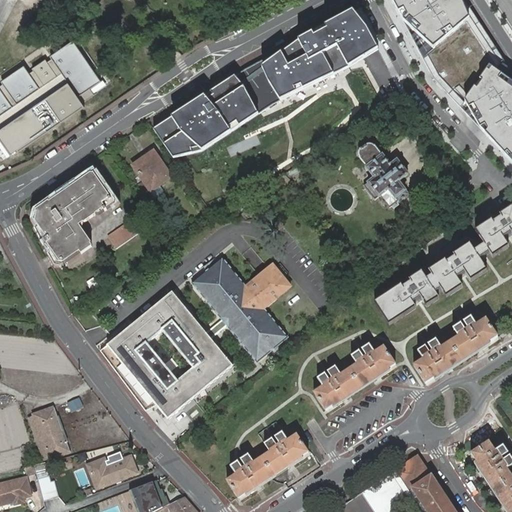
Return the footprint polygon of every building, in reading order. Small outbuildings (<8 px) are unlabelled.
[(391,0),(434,80),(511,163),(511,73),(464,0),(391,0)] [(247,68),(153,129),(174,159),(201,155),(276,104),(338,73),(379,52),(366,28),(353,12),(247,68)] [(0,134),(13,153),(85,104),(79,96),(102,81),(73,39),(50,55),(52,59),(48,62),(46,59),(32,68),(34,71),(30,74),(24,65),(1,81),(4,85),(0,87),(0,134)] [(298,161),(343,133),(370,116),(361,101),(289,145),(298,161)] [(381,154),(380,155),(372,144),(370,143),(369,142),(367,143),(365,144),(357,150),(357,153),(358,156),(358,157),(365,166),(364,167),(373,178),(363,185),(374,200),(380,196),(390,210),(392,208),(393,210),(398,206),(397,204),(408,196),(397,182),(408,174),(397,159),(389,165),(381,154)] [(155,151),(142,160),(143,161),(133,168),(151,192),(173,177),(155,151)] [(40,221),(35,223),(58,264),(79,251),(81,254),(91,247),(80,231),(81,221),(113,200),(96,173),(82,182),(80,180),(56,195),(58,198),(55,201),(53,197),(37,208),(41,215),(40,221)] [(491,226),(475,236),(491,258),(507,248),(504,243),(511,237),(511,212),(500,220),(501,222),(492,228),(491,226)] [(131,220),(107,236),(115,249),(140,232),(131,220)] [(445,261),(429,272),(445,294),(461,283),(458,279),(466,273),(469,278),(486,267),(470,245),(454,256),(455,258),(447,263),(445,261)] [(224,258),(193,283),(222,319),(230,328),(259,363),(290,338),(267,310),(271,307),(278,301),(293,288),(275,266),(249,287),(224,258)] [(486,267),(469,278),(472,282),(488,271),(486,267)] [(401,286),(374,304),(388,322),(414,305),(414,304),(422,298),(425,303),(438,295),(422,273),(409,281),(411,283),(402,288),(401,286)] [(461,283),(445,294),(447,298),(464,287),(461,283)] [(173,293),(102,351),(147,411),(157,406),(165,415),(228,364),(218,351),(220,350),(173,293)] [(438,295),(425,303),(428,307),(440,299),(438,295)] [(278,301),(271,307),(274,311),(281,305),(278,301)] [(414,305),(388,322),(390,326),(417,308),(414,305)] [(464,321),(469,329),(477,324),(472,316),(464,321)] [(423,359),(414,365),(426,383),(498,336),(486,318),(477,324),(469,329),(466,331),(458,336),(441,347),(433,352),(431,354),(423,359)] [(230,328),(222,319),(219,321),(227,330),(230,328)] [(453,328),(458,336),(466,331),(461,323),(453,328)] [(428,344),(433,352),(441,347),(436,339),(428,344)] [(364,351),(369,359),(376,353),(371,346),(364,351)] [(418,351),(423,359),(431,354),(426,346),(418,351)] [(323,389),(315,393),(326,411),(397,365),(386,347),(376,353),(369,359),(366,360),(358,365),(341,377),(333,382),(331,383),(323,389)] [(220,350),(218,351),(228,364),(230,362),(220,350)] [(353,358),(358,365),(366,360),(361,352),(353,358)] [(328,374),(333,382),(341,377),(336,369),(328,374)] [(318,381),(323,389),(331,383),(326,376),(318,381)] [(68,403),(72,412),(84,406),(79,397),(68,403)] [(47,449),(50,457),(70,450),(67,442),(68,441),(59,416),(58,417),(54,408),(35,415),(36,418),(30,420),(41,452),(47,449)] [(275,439),(280,446),(288,441),(283,434),(275,439)] [(470,438),(477,447),(482,443),(474,434),(470,438)] [(234,477),(228,481),(240,499),(309,453),(297,435),(288,441),(280,446),(278,448),(270,453),(253,464),(245,470),(242,471),(234,477)] [(265,445),(270,453),(278,448),(273,440),(265,445)] [(496,450),(491,442),(474,453),(511,510),(511,474),(508,469),(503,461),(502,458),(496,450)] [(504,445),(496,450),(502,458),(509,453),(504,445)] [(44,460),(50,457),(47,449),(41,452),(44,460)] [(106,457),(88,463),(98,488),(140,473),(133,456),(109,465),(106,457)] [(511,457),(511,456),(503,461),(508,469),(511,466),(511,457)] [(240,462),(245,470),(253,464),(248,457),(240,462)] [(457,511),(435,476),(433,478),(421,459),(398,473),(416,501),(420,507),(422,511),(457,511)] [(229,469),(234,477),(242,471),(237,464),(229,469)] [(33,467),(26,469),(28,476),(35,474),(33,467)] [(27,478),(0,484),(0,505),(14,502),(15,505),(24,502),(23,498),(31,496),(27,478)] [(157,480),(130,491),(138,511),(157,511),(171,505),(167,497),(164,498),(157,480)] [(53,482),(39,486),(42,498),(57,494),(53,482)] [(198,511),(186,498),(173,505),(171,505),(169,507),(170,511),(198,511)] [(412,511),(420,507),(416,501),(398,511),(412,511)]
